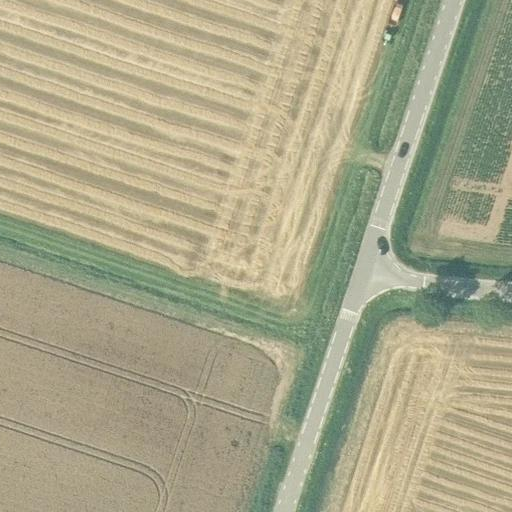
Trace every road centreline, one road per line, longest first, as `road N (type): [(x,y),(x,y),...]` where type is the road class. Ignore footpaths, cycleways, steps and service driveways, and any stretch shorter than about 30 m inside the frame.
road 1 (tertiary): [(365,270),(455,0)]
road 2 (tertiary): [(285,511),(365,270)]
road 3 (unclassified): [(511,292),(365,270)]
